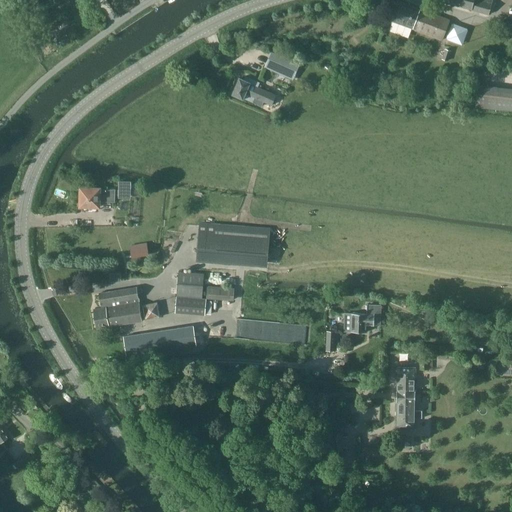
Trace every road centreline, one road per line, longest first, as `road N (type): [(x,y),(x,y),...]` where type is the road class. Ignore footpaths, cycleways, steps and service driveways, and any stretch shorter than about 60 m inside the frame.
road 1 (tertiary): [(187,511),(127,451),(36,316),(19,223),(42,151),(95,97),(187,39),(275,0)]
road 2 (track): [(256,169),(243,216),(198,217),(162,282),(29,294)]
road 3 (unclassified): [(153,0),(37,84),(0,126)]
road 4 (unclassified): [(0,394),(116,511)]
